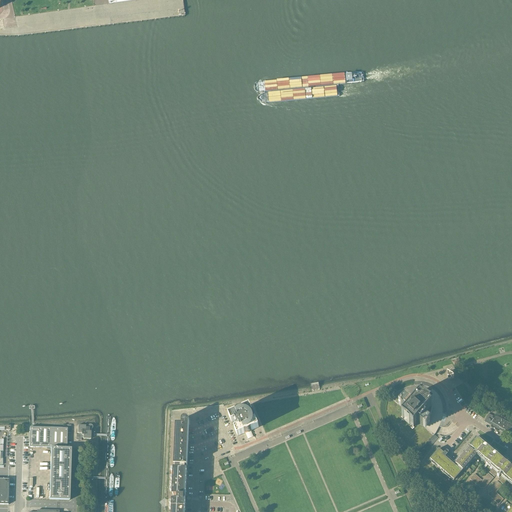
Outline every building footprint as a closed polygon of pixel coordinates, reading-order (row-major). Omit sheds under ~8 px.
[(399,391),(395,394),(390,398),(388,402),(387,406),(387,411),(395,430),(401,443),(405,447),(409,449),(413,450),(417,449),(420,449),(423,447),(434,434),(437,431),(439,429),(440,424),(441,420),(442,416),(442,410),(442,406),(441,401),(441,399),(438,394),(433,389),(429,387),(425,386),(421,385),(415,385),(409,386),(403,389),(399,391)] [(249,407),(242,410),(243,411),(236,414),(236,413),(229,416),(232,423),(235,421),(238,428),(234,429),(238,437),(245,433),(244,432),(251,429),(251,431),(258,427),(255,420),(254,421),(251,414),(253,414),(249,407)] [(494,417),(492,416),(489,414),(484,422),(492,426),(491,427),(498,431),(499,430),(505,434),(507,432),(511,435),(511,424),(496,416),(494,417)] [(185,469),(187,441),(187,425),(189,425),(189,422),(189,421),(189,420),(188,420),(188,419),(187,419),(187,418),(186,418),(185,418),(183,419),(182,420),(182,421),(182,425),(176,425),(174,469),(185,469)] [(89,431),(89,430),(90,430),(91,430),(91,429),(92,429),(92,428),(93,428),(93,427),(93,426),(92,426),(92,425),(91,425),(91,424),(90,424),(89,424),(88,425),(87,426),(87,427),(87,428),(86,428),(86,426),(78,425),(78,433),(78,435),(76,435),(76,440),(81,440),(81,438),(83,438),(83,439),(91,439),(91,431),(89,431)] [(67,429),(30,427),(29,447),(51,448),(67,448),(67,429)] [(430,441),(429,440),(427,442),(431,446),(438,438),(435,436),(430,441)] [(511,467),(492,450),(478,438),(470,446),(477,452),(494,467),(499,472),(496,475),(499,478),(502,475),(508,479),(511,483),(511,467)] [(454,480),(463,470),(476,454),(477,452),(470,446),(455,463),(457,465),(456,467),(443,455),(444,453),(439,449),(430,459),(454,480)] [(71,449),(67,448),(51,448),(49,500),(69,501),(71,449)] [(494,467),(493,469),(489,472),(494,477),(496,475),(499,472),(494,467)] [(183,511),(184,507),(184,502),(185,502),(186,499),(186,496),(184,496),(185,469),(174,469),(173,469),(172,498),(171,511),(183,511)] [(470,479),(480,488),(485,488),(493,478),(488,474),(482,481),(475,474),(470,479)] [(508,479),(502,475),(499,478),(498,480),(503,484),(508,479)] [(0,504),(8,505),(9,480),(0,479),(0,504)] [(488,491),(488,495),(499,504),(503,499),(496,493),(502,486),(497,481),(488,491)]
